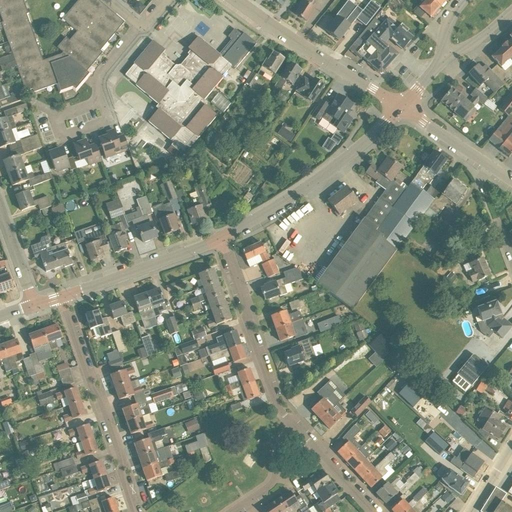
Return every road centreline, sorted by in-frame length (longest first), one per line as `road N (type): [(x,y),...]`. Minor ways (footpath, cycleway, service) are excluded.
road 1 (residential): [(135,511),(64,297)]
road 2 (tertiary): [(220,238),(300,191),(401,107)]
road 3 (residential): [(220,238),(274,400),(296,429)]
road 4 (residential): [(401,107),(236,0)]
road 5 (tertiary): [(64,297),(220,238)]
road 6 (tertiary): [(511,182),(401,107)]
